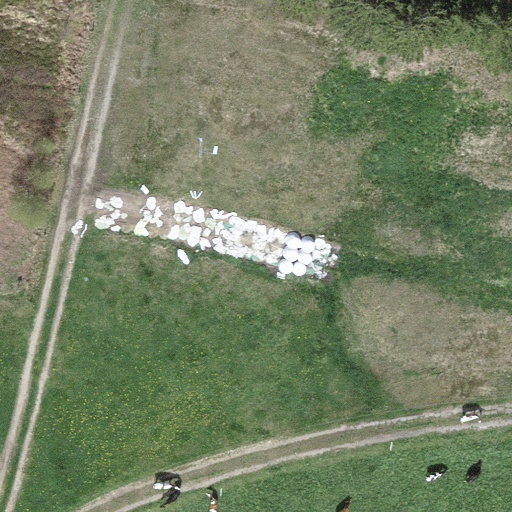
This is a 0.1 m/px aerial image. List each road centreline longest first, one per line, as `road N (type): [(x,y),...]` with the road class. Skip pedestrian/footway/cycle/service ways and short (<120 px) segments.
road 1 (track): [(116,0),(0,503)]
road 2 (track): [(88,511),(255,446),(376,416),(511,402)]
